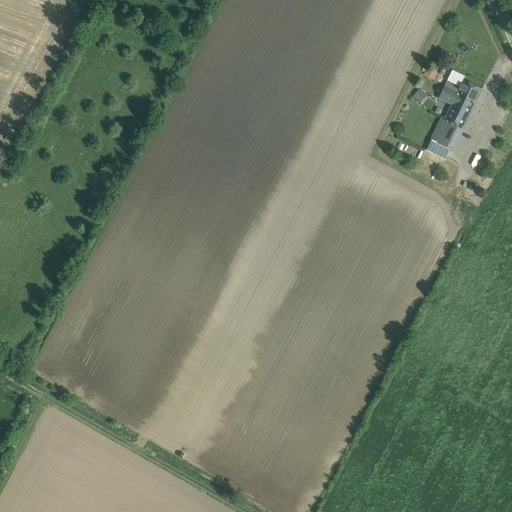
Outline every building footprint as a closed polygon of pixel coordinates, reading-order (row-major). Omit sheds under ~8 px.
[(481,90),(463,81),(460,87),(448,81),(439,98),(451,104),(450,107),(468,116),(481,90)] [(420,87),(413,96),(421,102),(428,94),(420,87)] [(468,116),(450,107),(444,119),(462,129),(468,116)] [(454,144),(462,129),(444,119),(442,118),(438,127),(443,130),(440,137),(454,144)] [(443,130),(438,127),(432,140),(437,142),(440,137),(443,130)] [(454,144),(440,137),(437,142),(449,149),(451,150),(454,144)] [(437,142),(432,140),(427,149),(445,158),(449,149),(437,142)] [(408,156),(414,158),(416,149),(407,147),(406,150),(409,151),(408,156)]
